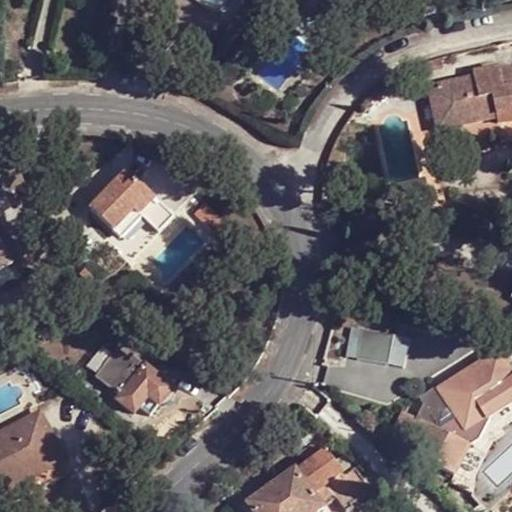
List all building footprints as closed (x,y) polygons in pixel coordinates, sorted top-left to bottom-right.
[(476,79),(442,87),(445,106),(434,109),(439,131),(498,119),(499,123),(511,120),(511,80),(503,80),(498,68),(475,75),(476,79)] [(511,68),(498,68),(503,80),(511,80),(511,68)] [(445,106),(442,87),(430,90),(434,109),(445,106)] [(89,213),(113,235),(134,213),(143,220),(162,236),(178,220),(127,174),(89,213)] [(208,206),(197,216),(222,238),(232,228),(208,206)] [(134,213),(113,235),(120,241),(143,220),(134,213)] [(0,272),(14,265),(2,242),(0,243),(0,272)] [(336,330),(333,349),(367,355),(370,337),(336,330)] [(463,449),(473,442),(465,430),(511,402),(511,365),(509,367),(500,350),(436,390),(439,396),(426,405),(419,404),(411,419),(419,424),(408,443),(422,465),(448,476),(463,449)] [(130,360),(108,384),(122,397),(120,400),(135,415),(151,398),(159,405),(160,406),(162,407),(164,407),(165,407),(167,407),(169,406),(170,406),(172,405),(173,403),(175,402),(176,400),(176,398),(177,396),(177,394),(175,391),(173,388),(169,384),(149,366),(144,372),(130,360)] [(511,402),(465,430),(473,442),(511,418),(511,402)] [(42,416),(0,437),(0,498),(67,461),(42,416)] [(320,439),(316,442),(300,454),(308,463),(325,451),(327,453),(330,452),(320,439)] [(325,451),(308,463),(297,472),(295,470),(248,506),(252,511),(320,511),(324,509),(315,496),(343,475),(327,453),(325,451)] [(345,478),(343,475),(315,496),(324,509),(336,500),(345,511),(352,511),(356,510),(353,505),(373,490),(357,470),(345,478)]
